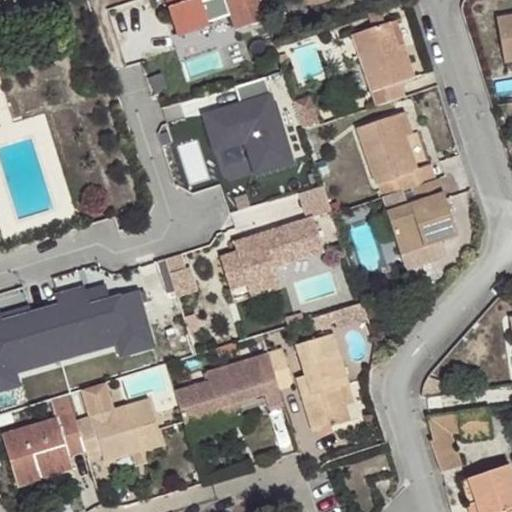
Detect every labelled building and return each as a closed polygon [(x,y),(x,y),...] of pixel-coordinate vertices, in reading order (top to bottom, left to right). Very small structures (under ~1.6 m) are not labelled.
[(232,10),(237,27),(265,18),(259,0),(203,0),(201,1),(201,0),(163,0),(174,35),(211,23),(210,18),(232,10)] [(511,15),(496,18),(504,62),(511,60),(511,15)] [(396,21),(391,23),(399,47),(404,45),(396,21)] [(391,23),(351,36),(374,107),(403,98),(398,83),(415,77),(404,45),(399,47),(391,23)] [(246,102),(204,116),(215,149),(242,140),(253,171),(289,159),(261,76),(240,83),(246,102)] [(404,115),(400,117),(407,137),(410,136),(404,115)] [(392,177),(396,193),(433,181),(428,166),(416,170),(407,137),(400,117),(355,129),(372,183),(392,177)] [(396,193),(381,198),(400,256),(442,242),(457,237),(437,179),(433,181),(396,193)] [(240,232),(332,203),(325,183),(234,212),(240,232)] [(308,218),(217,247),(229,283),(320,253),(308,218)] [(444,249),(442,242),(400,256),(403,263),(444,249)] [(63,309),(51,313),(62,347),(115,330),(120,349),(152,340),(136,289),(87,305),(83,291),(60,298),(63,309)] [(339,326),(367,318),(362,301),(333,310),(337,323),(339,326)] [(316,328),(337,323),(333,310),(312,316),(316,328)] [(0,322),(0,389),(20,383),(14,361),(62,347),(51,313),(1,328),(0,322)] [(311,390),(302,393),(313,432),(351,420),(341,387),(348,383),(333,330),(297,341),(305,373),(311,390)] [(267,351),(279,390),(294,385),(283,346),(267,351)] [(270,406),(283,402),(279,390),(267,351),(207,369),(209,377),(174,389),(186,427),(223,416),(220,408),(238,401),(265,393),(270,406)] [(297,377),(302,393),(311,390),(305,373),(297,377)] [(85,448),(87,456),(101,450),(104,458),(131,451),(149,446),(136,401),(76,420),(85,448)] [(241,411),(238,401),(220,408),(223,416),(241,411)] [(441,412),(449,434),(488,420),(483,407),(441,412)] [(76,420),(73,410),(1,434),(16,484),(40,476),(38,469),(70,457),(69,453),(85,448),(76,420)] [(428,441),(440,472),(460,465),(449,434),(441,412),(423,414),(432,440),(428,441)] [(131,451),(104,458),(109,473),(135,465),(131,451)] [(38,469),(40,476),(73,466),(70,457),(38,469)] [(480,511),(511,511),(511,486),(505,466),(459,482),(467,505),(477,501),(480,511)] [(469,511),(480,511),(477,501),(467,505),(469,511)]
